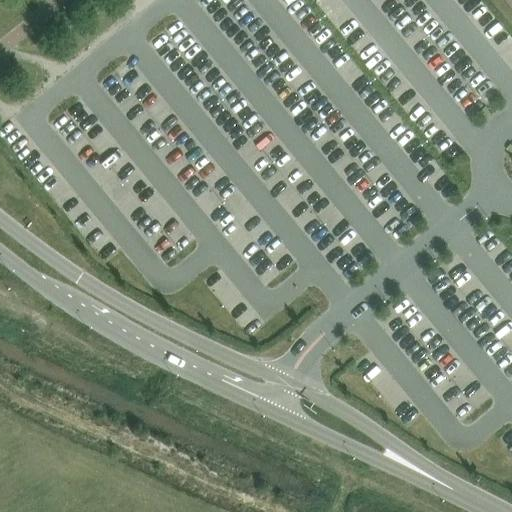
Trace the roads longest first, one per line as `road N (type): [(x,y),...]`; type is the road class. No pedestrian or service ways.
road 1 (secondary): [(464,497),(313,397),(128,308),(0,221)]
road 2 (secondary): [(0,252),(153,355),(464,497)]
